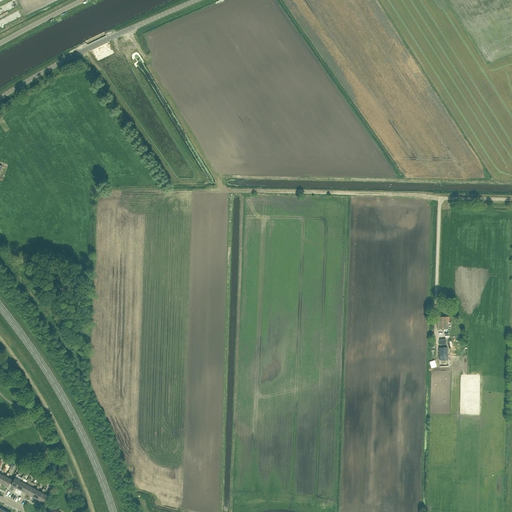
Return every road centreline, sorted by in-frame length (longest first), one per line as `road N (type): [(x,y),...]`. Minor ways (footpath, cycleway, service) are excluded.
road 1 (primary): [(112,511),(74,423),(0,308)]
road 2 (tertiary): [(0,97),(196,0)]
road 3 (unknown): [(438,204),(238,195)]
